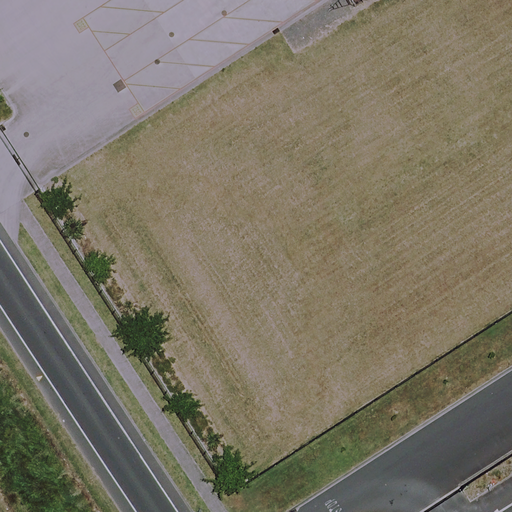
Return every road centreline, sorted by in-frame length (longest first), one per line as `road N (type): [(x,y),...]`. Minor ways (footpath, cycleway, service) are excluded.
road 1 (unknown): [(254,0),(0,166)]
road 2 (tertiary): [(0,270),(157,511)]
